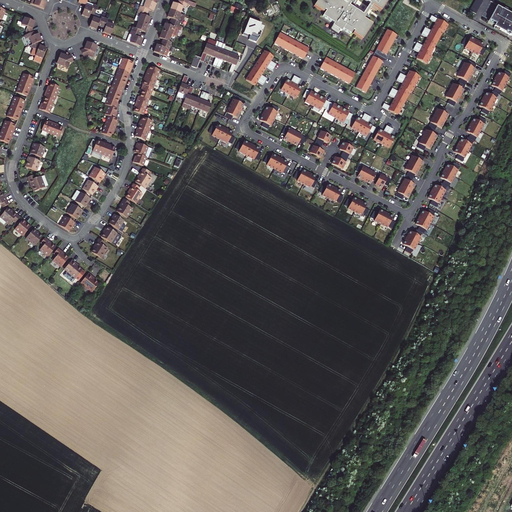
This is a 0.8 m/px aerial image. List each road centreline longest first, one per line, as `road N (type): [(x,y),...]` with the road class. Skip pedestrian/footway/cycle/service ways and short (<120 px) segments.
road 1 (residential): [(143,54),(124,105),(126,166),(100,214),(72,238),(23,204),(10,175),(57,41)]
road 2 (residential): [(431,4),(501,46),(412,210),(321,170)]
road 3 (track): [(300,511),(316,486),(87,312)]
road 4 (motorway): [(511,278),(377,511)]
road 5 (motorway): [(405,511),(511,340)]
road 6 (residential): [(373,112),(287,67),(260,96)]
road 7 (residential): [(431,4),(373,112)]
road 8 (residential): [(321,170),(247,131),(260,96)]
